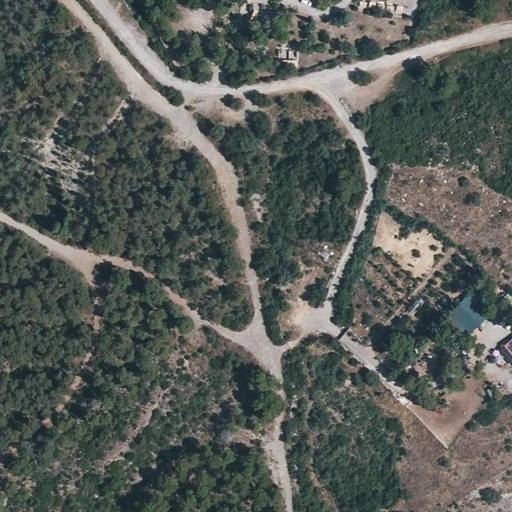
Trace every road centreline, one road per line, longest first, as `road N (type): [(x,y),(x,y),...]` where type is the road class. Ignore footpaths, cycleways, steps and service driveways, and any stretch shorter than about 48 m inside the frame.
road 1 (track): [(284,511),(259,356),(148,271),(58,247),(0,219)]
road 2 (track): [(259,356),(230,170),(55,0)]
road 3 (unclassified): [(291,79),(331,99),(372,177),(327,309),(291,344),(259,356)]
road 4 (unclassified): [(291,79),(237,91),(174,83),(94,0)]
road 5 (unclassified): [(511,29),(291,79)]
